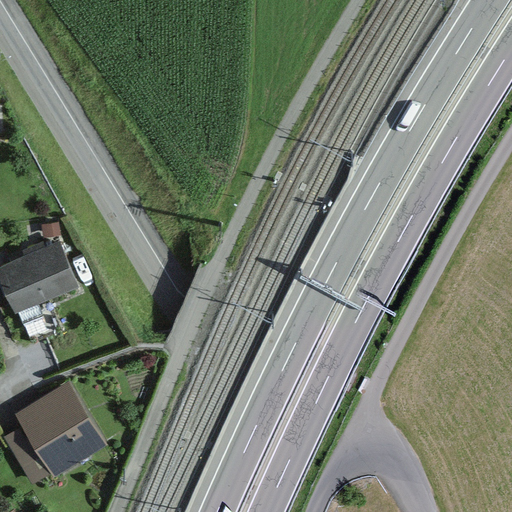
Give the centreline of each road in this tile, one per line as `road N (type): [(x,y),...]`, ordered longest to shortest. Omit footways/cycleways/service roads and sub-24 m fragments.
road 1 (residential): [(0,1),(315,511)]
road 2 (motorway): [(490,0),(368,201),(217,511)]
road 3 (motorway): [(266,511),(363,306),(511,47)]
